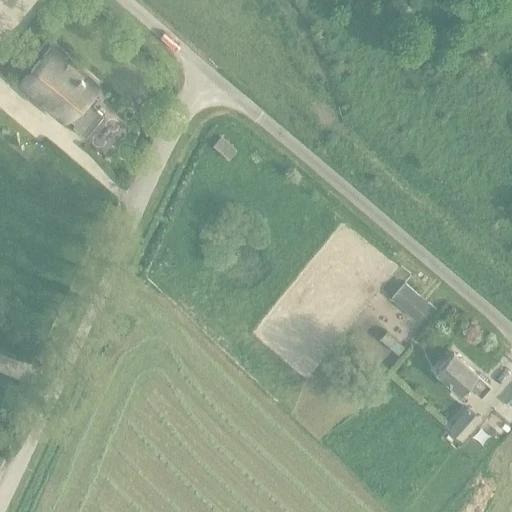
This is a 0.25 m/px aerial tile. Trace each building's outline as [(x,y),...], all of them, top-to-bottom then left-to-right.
[(49,47),(20,81),(60,115),(63,117),(65,115),(70,119),(74,122),(72,125),(84,135),(102,114),(94,107),(95,105),(92,103),(97,97),(87,88),(91,83),(49,47)] [(413,316),(425,301),(401,282),(389,297),(397,304),(412,317),(413,316)] [(385,330),(379,337),(397,353),(403,346),(385,330)] [(436,370),(459,391),(466,383),(480,396),(490,385),(476,373),(476,372),(453,352),(436,370)] [(449,427),(461,438),(480,417),(467,406),(449,427)]
